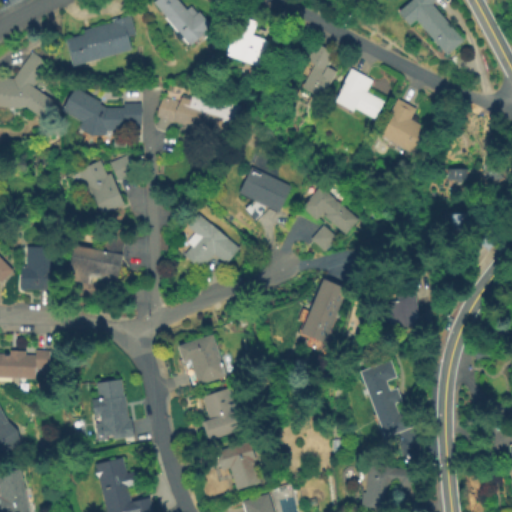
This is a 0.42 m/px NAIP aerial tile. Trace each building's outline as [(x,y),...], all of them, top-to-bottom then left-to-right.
[(154,4),(158,0),(181,0),(190,10),(193,7),(214,32),(192,51),(154,4)] [(410,0),(434,0),(431,7),(461,42),(444,56),(414,21),(408,27),(395,12),(410,0)] [(133,49),(73,66),(65,40),(84,34),(83,30),(112,22),(111,20),(129,15),(134,35),(129,36),(133,49)] [(269,42),(260,68),(225,56),(240,15),(258,22),(252,37),(269,42)] [(338,70),(325,96),(302,85),(314,62),(308,58),(317,42),(335,51),(328,65),(338,70)] [(49,64),(34,86),(54,101),(41,118),(25,107),(17,109),(0,106),(0,77),(12,79),(32,52),(49,64)] [(386,100),(376,117),(357,106),(355,110),(336,100),(353,68),(374,79),(368,90),(386,100)] [(99,104),(106,108),(123,108),(123,103),(140,103),(140,125),(126,126),(122,131),(105,131),(106,135),(91,135),(79,128),(82,122),(62,110),(75,87),(100,102),(99,104)] [(206,93),(241,105),(235,125),(230,124),(226,136),(207,130),(204,139),(182,132),(185,123),(157,115),(163,95),(180,101),(182,95),(190,98),(192,94),(206,93)] [(431,128),(417,154),(385,135),(395,116),(391,113),(400,98),(418,108),(413,118),(431,128)] [(136,173),(118,181),(110,163),(127,155),(136,173)] [(100,160),(106,175),(110,173),(124,204),(100,214),(93,198),(87,200),(80,186),(83,185),(76,170),(100,160)] [(505,185),(482,185),(481,161),(504,161),(505,185)] [(291,187),(279,213),(270,209),(256,224),(243,211),(253,200),(239,193),(251,168),(291,187)] [(465,182),(445,182),(444,170),(465,170),(465,182)] [(320,185),(359,218),(347,233),(325,215),(327,213),(325,211),(318,218),(303,205),(320,185)] [(237,248),(224,263),(212,253),(199,268),(181,253),(189,244),(185,241),(192,232),(185,226),(196,212),(237,248)] [(446,239),(446,214),(469,214),(469,239),(446,239)] [(337,237),(325,251),(311,238),(323,224),(337,237)] [(126,231),(115,283),(89,277),(87,285),(66,281),(74,246),(100,251),(105,227),(126,231)] [(52,248),(51,290),(18,289),(19,267),(23,267),(23,247),(52,248)] [(0,254),(14,268),(2,281),(0,279),(0,254)] [(346,286),(324,344),(330,348),(325,362),(316,359),(319,350),(305,345),(307,339),(297,334),(303,323),(296,320),(303,306),(309,309),(322,279),(346,286)] [(389,333),(379,288),(410,281),(420,326),(389,333)] [(248,326),(241,329),(239,322),(245,320),(248,326)] [(212,335),(219,356),(228,354),(233,368),(222,371),(223,377),(197,386),(189,362),(182,364),(176,347),(212,335)] [(492,361),(475,361),(475,348),(492,348),(492,361)] [(49,351),(49,369),(35,369),(35,379),(12,378),(11,382),(0,382),(0,354),(10,355),(10,351),(26,352),(25,355),(35,356),(36,350),(49,351)] [(414,427),(386,438),(380,422),(385,420),(377,400),(370,403),(357,373),(387,360),(394,378),(384,382),(388,392),(396,388),(401,401),(392,405),(396,415),(407,410),(414,427)] [(121,380),(128,420),(130,419),(133,437),(113,440),(112,436),(97,438),(91,400),(98,399),(96,383),(121,380)] [(243,429),(209,441),(203,422),(209,419),(202,397),(229,388),(243,429)] [(19,443),(0,452),(0,409),(6,420),(17,430),(19,443)] [(252,460),(260,483),(238,490),(230,467),(222,470),(216,451),(249,441),(255,458),(252,460)] [(123,458),(127,475),(135,473),(138,485),(129,487),(133,503),(151,499),(153,511),(108,511),(97,464),(123,458)] [(358,508),(360,493),(364,493),(367,465),(411,470),(409,489),(396,488),(397,481),(388,480),(385,511),(358,508)] [(27,511),(0,511),(0,472),(18,469),(27,511)] [(274,511),(246,511),(243,501),(269,493),(274,511)]
